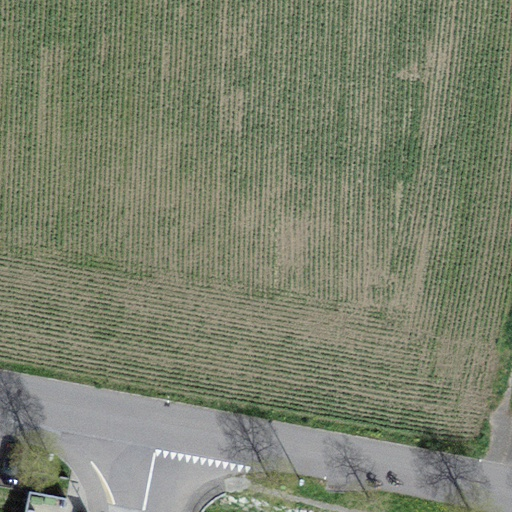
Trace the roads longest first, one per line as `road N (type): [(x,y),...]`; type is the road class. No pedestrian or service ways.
road 1 (tertiary): [(159,426),(511,493)]
road 2 (tertiary): [(0,397),(159,426)]
